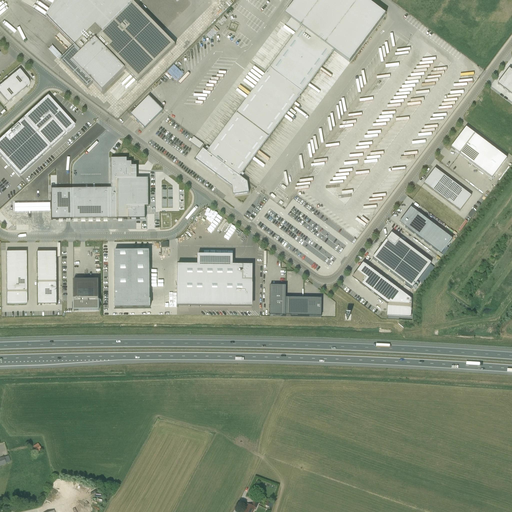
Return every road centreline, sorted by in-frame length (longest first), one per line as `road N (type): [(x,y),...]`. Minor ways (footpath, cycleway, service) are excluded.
road 1 (motorway): [(511,357),(147,341),(0,346)]
road 2 (motorway): [(0,359),(270,357),(511,368)]
road 3 (unclassified): [(511,44),(332,280),(319,279),(204,194)]
road 4 (unclassified): [(0,232),(166,234),(204,194)]
road 5 (track): [(327,281),(371,321),(411,332),(494,317),(511,295)]
road 6 (unclassified): [(204,194),(50,77)]
road 7 (track): [(434,327),(441,286),(511,188)]
